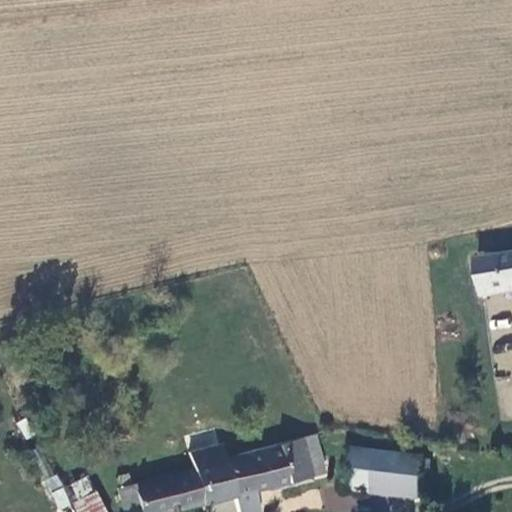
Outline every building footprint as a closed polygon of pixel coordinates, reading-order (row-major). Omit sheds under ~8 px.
[(511,293),(511,255),(473,261),(478,299),(511,293)] [(184,437),(188,450),(218,443),(215,429),(184,437)] [(316,436),(224,459),(234,500),(325,475),(316,436)] [(219,443),(185,452),(189,467),(224,459),(219,443)] [(347,493),(421,501),(425,462),(351,454),(347,493)] [(215,511),(214,505),(234,500),(224,459),(189,467),(189,470),(198,504),(200,511),(215,511)] [(121,511),(164,511),(198,504),(189,470),(113,489),(117,505),(120,504),(121,511)] [(100,511),(87,489),(68,500),(75,511),(100,511)]
